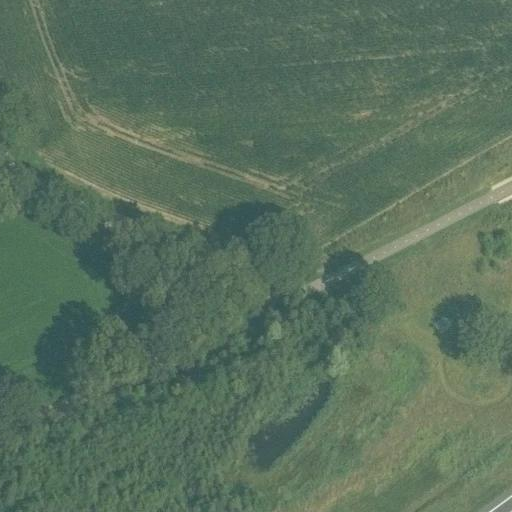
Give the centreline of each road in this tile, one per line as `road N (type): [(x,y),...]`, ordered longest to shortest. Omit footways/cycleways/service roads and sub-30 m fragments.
road 1 (unclassified): [(299,296),(67,202),(0,159)]
road 2 (track): [(0,436),(243,320),(273,286)]
